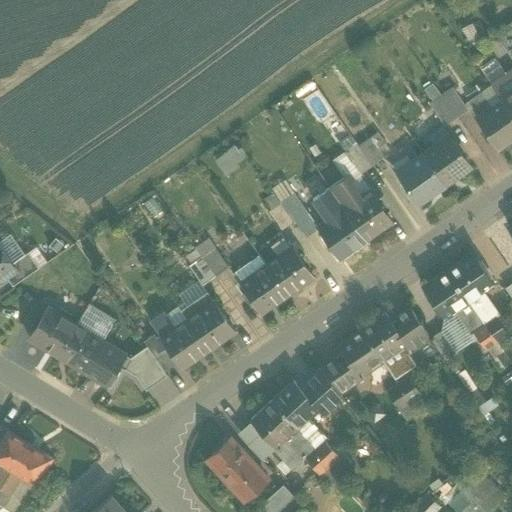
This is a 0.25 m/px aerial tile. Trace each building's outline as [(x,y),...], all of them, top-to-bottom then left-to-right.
[(511,24),(500,32),(498,40),(511,59),(511,24)] [(511,70),(491,85),(501,100),(502,100),(511,114),(511,70)] [(490,84),(466,101),(477,117),(479,121),(492,112),(489,108),(501,100),(491,85),(490,84)] [(467,110),(453,89),(441,97),(455,117),(467,110)] [(455,117),(441,97),(430,105),(444,125),(455,117)] [(501,100),(489,108),(492,112),(479,121),(477,117),(475,118),(497,149),(511,138),(511,114),(502,100),(501,100)] [(471,167),(449,136),(442,126),(427,136),(434,146),(423,154),(445,186),(471,167)] [(388,150),(376,133),(369,138),(381,154),(388,150)] [(381,154),(369,138),(358,145),(372,165),(383,157),(381,154)] [(219,171),(244,160),(236,142),(211,153),(219,171)] [(358,145),(356,143),(344,151),(360,174),(372,165),(358,145)] [(423,154),(411,162),(407,156),(394,166),(398,172),(396,173),(418,204),(445,186),(423,154)] [(392,222),(370,191),(359,199),(357,195),(360,193),(347,175),(329,188),(344,209),(366,240),(392,222)] [(319,228),(289,185),(275,194),(294,222),(305,238),(319,228)] [(275,194),(265,201),(271,209),(281,202),(275,194)] [(294,222),(281,202),(271,209),(268,211),(282,230),(294,222)] [(366,240),(344,209),(319,228),(340,258),(366,240)] [(313,277),(293,248),(291,249),(283,237),(270,246),(278,258),(266,266),(287,295),(313,277)] [(0,247),(0,279),(5,276),(15,269),(11,263),(0,247)] [(216,248),(202,257),(215,276),(229,267),(216,248)] [(28,252),(11,263),(15,269),(5,276),(12,286),(38,267),(28,252)] [(471,254),(447,270),(484,324),(495,317),(499,322),(501,321),(481,292),(492,284),(471,254)] [(202,257),(190,266),(203,284),(215,276),(202,257)] [(287,295),(266,266),(240,284),(261,313),(287,295)] [(447,270),(423,287),(444,317),(454,310),(470,334),(475,330),(484,324),(447,270)] [(86,302),(76,318),(102,334),(112,318),(86,302)] [(234,331),(214,302),(187,321),(207,349),(234,331)] [(75,325),(49,308),(30,339),(48,349),(47,351),(56,357),(75,325)] [(430,338),(409,308),(390,320),(406,344),(411,351),(430,338)] [(207,349),(187,321),(176,329),(164,312),(151,320),(163,337),(162,338),(169,349),(182,367),(207,349)] [(390,320),(384,313),(361,329),(382,361),(383,361),(406,344),(390,320)] [(499,322),(495,317),(484,324),(495,341),(506,334),(499,322)] [(128,320),(110,332),(125,354),(143,342),(143,341),(128,320)] [(495,341),(484,324),(475,330),(486,347),(495,341)] [(103,342),(75,325),(56,357),(65,362),(66,361),(85,372),(103,342)] [(361,329),(337,346),(345,358),(341,360),(336,358),(322,368),(339,393),(357,381),(356,380),(362,376),(361,375),(382,361),(361,329)] [(454,351),(441,331),(431,339),(444,358),(454,351)] [(162,338),(159,340),(154,334),(143,341),(143,342),(148,349),(155,359),(169,349),(162,338)] [(143,342),(125,354),(130,361),(148,349),(143,342)] [(510,362),(503,352),(498,355),(505,365),(510,362)] [(322,368),(321,367),(303,384),(304,385),(300,388),(300,389),(318,408),(317,409),(323,415),(342,398),(339,393),(322,368)] [(421,394),(409,376),(398,383),(410,401),(421,394)] [(300,388),(293,381),(272,400),(315,448),(324,439),(324,438),(325,437),(308,417),(317,409),(318,408),(300,389),(300,388)] [(410,401),(398,383),(388,390),(400,408),(410,401)] [(272,400),(271,400),(250,419),(251,421),(275,447),(285,438),(303,458),(304,457),(314,449),(315,448),(272,400)] [(275,447),(251,421),(238,433),(262,460),(275,447)] [(51,457),(7,430),(0,441),(0,461),(3,463),(0,467),(0,488),(10,495),(4,505),(14,511),(18,511),(35,483),(51,457)] [(379,453),(364,436),(347,451),(362,468),(379,453)] [(315,448),(314,449),(330,465),(339,457),(324,439),(315,448)] [(267,481),(231,440),(210,460),(246,499),(267,481)] [(330,465),(314,449),(304,457),(320,474),(330,465)] [(491,511),(507,496),(481,470),(448,502),(457,511),(491,511)] [(283,485),(262,505),(268,511),(278,511),(295,497),(283,485)] [(10,495),(0,488),(0,503),(3,506),(4,505),(10,495)] [(125,511),(111,496),(112,495),(111,494),(91,511),(125,511)] [(430,511),(438,505),(430,496),(413,511),(430,511)] [(3,506),(0,503),(0,511),(14,511),(4,505),(3,506)]
